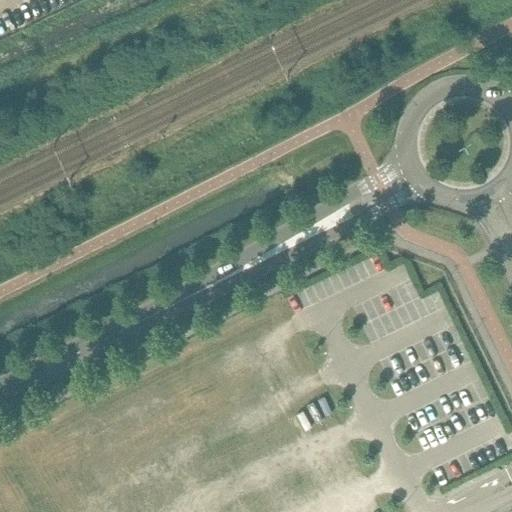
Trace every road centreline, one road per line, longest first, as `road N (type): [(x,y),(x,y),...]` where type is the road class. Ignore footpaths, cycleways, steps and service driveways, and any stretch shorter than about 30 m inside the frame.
road 1 (secondary): [(201,291),(389,205),(438,195)]
road 2 (secondary): [(406,145),(376,181),(201,291)]
road 3 (secondary): [(0,393),(201,291)]
road 4 (secondary): [(495,98),(461,88),(428,99),(406,145)]
